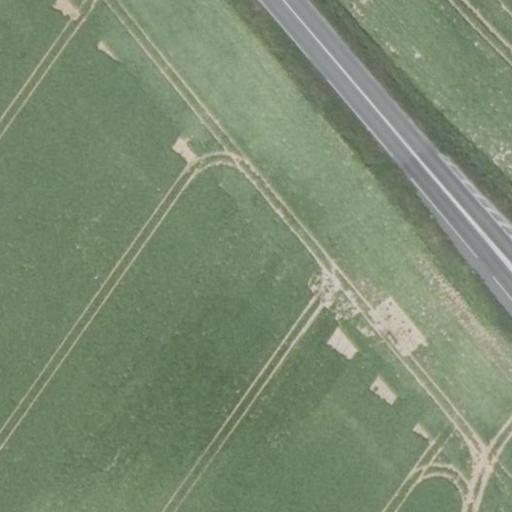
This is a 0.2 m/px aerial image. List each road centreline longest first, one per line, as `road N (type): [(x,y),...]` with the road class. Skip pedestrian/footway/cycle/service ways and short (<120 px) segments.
road 1 (primary): [(287,0),(511,278)]
road 2 (primary): [(511,247),(290,0)]
